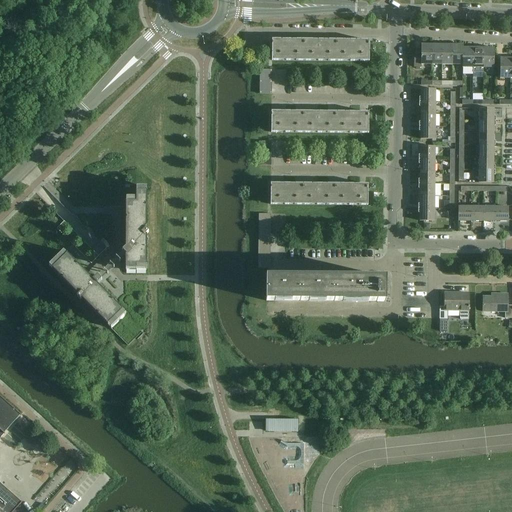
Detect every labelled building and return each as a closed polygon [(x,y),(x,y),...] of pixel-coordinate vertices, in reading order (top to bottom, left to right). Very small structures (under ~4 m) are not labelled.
[(272,61),(288,61),(288,40),(272,40),(272,61)] [(288,61),(304,61),(304,40),(288,40),(288,61)] [(304,61),(320,61),(320,41),(304,40),(304,61)] [(320,61),(336,61),(336,41),(320,41),(320,61)] [(336,61),(352,62),(352,41),(336,41),(336,61)] [(369,41),(352,41),(352,62),(369,62),(369,41)] [(421,65),(431,65),(431,45),(421,45),(421,52),(414,52),(414,68),(421,68),(421,65)] [(431,65),(441,66),(442,45),(431,45),(431,65)] [(441,66),(451,66),(452,45),(442,45),(441,66)] [(451,66),(462,66),(462,45),(452,45),(451,66)] [(462,68),(472,68),(472,48),(463,48),(463,45),(462,45),(462,66),(462,68)] [(472,68),(482,69),(483,48),(472,48),(472,68)] [(493,69),(494,48),(483,48),(482,69),(493,69)] [(500,79),(510,79),(510,58),(500,58),(500,79)] [(419,98),(419,103),(435,103),(435,90),(421,90),(421,98),(419,98)] [(420,107),(420,115),(435,115),(435,103),(419,103),(419,107),(420,107)] [(479,109),(479,122),(495,122),(495,117),(494,117),(494,109),(479,109)] [(271,133),(288,133),(288,113),(271,112),(271,133)] [(288,133),(304,133),(304,113),(288,113),(288,133)] [(304,133),(320,134),(320,113),(304,113),(304,133)] [(320,134),(336,134),(336,113),(320,113),(320,134)] [(336,134),(352,134),(352,113),(336,113),(336,134)] [(368,113),(352,113),(352,134),(368,134),(368,113)] [(419,122),(419,127),(435,127),(435,115),(420,115),(420,122),(419,122)] [(479,122),(479,134),(493,134),(494,127),(495,127),(495,122),(479,122)] [(420,139),(435,140),(435,127),(419,127),(419,132),(420,132),(420,139)] [(479,134),(479,146),(493,146),(495,146),(495,142),(493,142),(493,134),(479,134)] [(479,146),(479,158),(493,158),(493,146),(479,146)] [(418,155),(418,160),(434,160),(435,148),(420,148),(420,155),(418,155)] [(479,158),(478,170),(495,170),(495,165),(493,165),(493,158),(479,158)] [(420,165),(420,172),(434,172),(434,160),(418,160),(418,165),(420,165)] [(478,183),(493,183),(493,175),(495,175),(495,170),(478,170),(478,183)] [(418,180),(418,184),(434,185),(434,172),(420,172),(420,180),(418,180)] [(270,205),(287,205),(287,185),(271,184),(270,205)] [(420,189),(419,196),(434,197),(434,185),(418,184),(418,189),(420,189)] [(287,205),(303,205),(303,185),(287,185),(287,205)] [(303,205),(319,205),(319,185),(303,185),(303,205)] [(319,205),(335,206),(335,185),(319,185),(319,205)] [(335,206),(351,206),(351,185),(335,185),(335,206)] [(368,185),(351,185),(351,206),(367,206),(368,185)] [(147,192),(147,187),(136,187),(136,192),(136,198),(126,198),(126,203),(125,203),(125,248),(122,251),(122,252),(125,255),(126,256),(125,256),(125,266),(125,271),(146,271),(146,266),(147,236),(147,234),(148,233),(147,231),(145,229),(147,227),(147,192)] [(418,204),(418,209),(434,209),(434,197),(419,196),(419,204),(418,204)] [(470,221),(471,221),(471,207),(458,207),(458,221),(470,221)] [(475,221),(483,221),(483,207),(471,207),(471,221),(470,221),(470,223),(475,223),(475,221)] [(490,223),(495,223),(495,207),(483,207),(483,221),(490,222),(490,223)] [(508,207),(495,207),(495,223),(500,223),(500,222),(508,222),(508,207)] [(434,221),(434,209),(418,209),(418,213),(419,213),(419,221),(434,221)] [(111,328),(125,314),(122,311),(97,285),(101,280),(100,279),(97,276),(92,280),(67,254),(66,255),(63,251),(49,266),(52,269),(78,296),(77,297),(80,300),(81,299),(107,325),(108,325),(111,328)] [(386,277),(266,276),(266,301),(385,302),(386,277)] [(468,294),(445,293),(444,307),(439,307),(439,319),(441,319),(447,319),(447,310),(458,311),(458,319),(468,319),(468,311),(468,294)] [(511,318),(511,305),(506,306),(506,294),(495,294),(495,297),(482,297),(482,312),(504,312),(504,319),(511,318)] [(0,511),(23,511),(18,507),(22,502),(21,502),(0,483),(0,439),(1,437),(4,434),(5,434),(4,433),(20,415),(21,416),(21,415),(0,396),(0,511)] [(265,420),(265,431),(298,431),(298,420),(265,420)] [(298,447),(298,439),(276,438),(275,445),(298,447)] [(282,464),(298,464),(298,456),(282,456),(282,464)]
